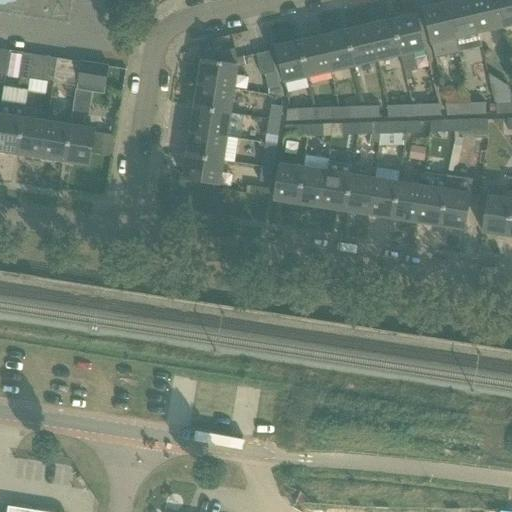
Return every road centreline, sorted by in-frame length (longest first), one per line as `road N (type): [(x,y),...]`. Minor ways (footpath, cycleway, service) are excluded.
road 1 (residential): [(511,287),(128,231)]
road 2 (residential): [(128,231),(161,33),(175,22),(275,0)]
road 3 (residential): [(273,455),(0,411)]
road 4 (residential): [(128,231),(0,211)]
